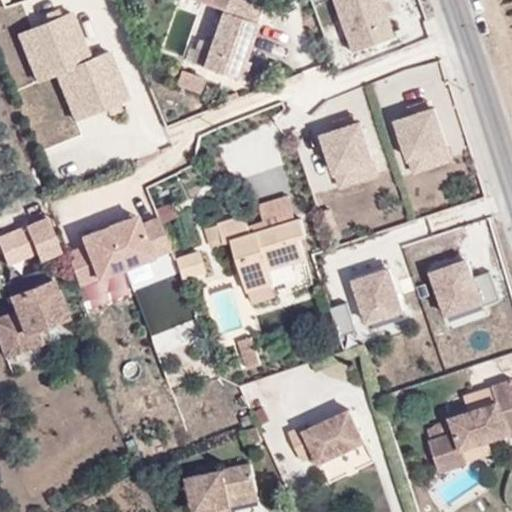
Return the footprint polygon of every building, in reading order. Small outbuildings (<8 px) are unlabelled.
[(227,0),(191,0),(223,12),(227,0)] [(227,0),(223,12),(203,66),(241,79),(248,59),(244,57),(263,0),(227,0)] [(387,0),(332,0),(353,52),(400,34),(387,0)] [(190,66),(199,69),(218,13),(204,8),(196,31),(201,33),(190,66)] [(73,11),(15,34),(36,85),(55,77),(74,125),(133,102),(112,51),(92,59),(73,11)] [(173,88),(199,95),(203,79),(177,72),(173,88)] [(434,107),(391,120),(408,175),(451,162),(434,107)] [(361,120),(316,135),(336,193),(381,177),(361,120)] [(83,246),(68,252),(81,287),(171,252),(157,218),(144,223),(140,212),(79,236),(83,246)] [(302,217),(253,233),(246,215),(220,224),(226,243),(234,240),(249,290),(276,282),(272,269),(308,259),(303,238),(308,236),(302,217)] [(41,257),(59,249),(46,216),(0,237),(11,262),(38,250),(41,257)] [(181,282),(203,274),(196,252),(173,260),(181,282)] [(471,253),(422,271),(442,327),(485,312),(486,305),(501,300),(489,268),(477,272),(471,253)] [(389,269),(349,282),(364,329),(404,316),(389,269)] [(9,295),(15,311),(0,317),(0,343),(6,358),(43,343),(37,328),(68,316),(53,278),(9,295)] [(256,348),(253,334),(240,338),(243,352),(256,348)] [(499,403),(479,409),(451,418),(454,429),(430,437),(440,467),(464,459),(461,449),(508,434),(510,439),(511,438),(511,379),(494,385),(495,390),(499,403)] [(495,390),(475,396),(479,409),(499,403),(495,390)] [(350,410),(306,431),(304,427),(289,433),(303,462),(317,456),(320,464),(366,442),(350,410)] [(228,511),(227,507),(257,500),(249,466),(185,482),(192,511),(228,511)]
